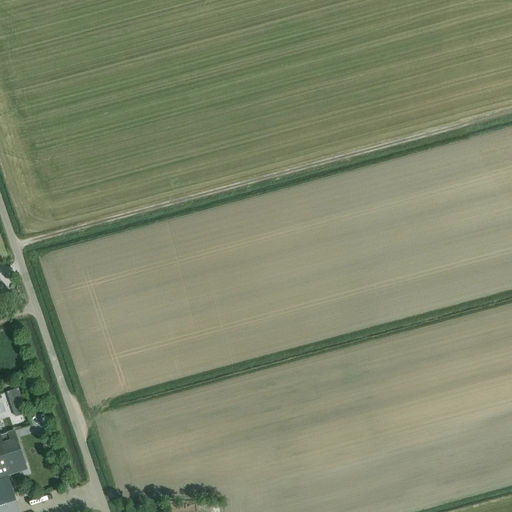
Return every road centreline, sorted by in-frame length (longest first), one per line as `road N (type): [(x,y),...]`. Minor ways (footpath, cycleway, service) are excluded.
road 1 (track): [(14,246),(511,112)]
road 2 (unclassified): [(104,511),(0,204)]
